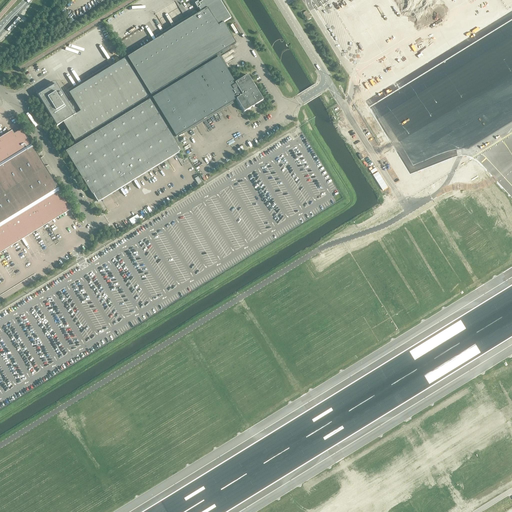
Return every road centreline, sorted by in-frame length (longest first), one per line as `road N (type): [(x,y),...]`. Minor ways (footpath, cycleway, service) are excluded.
road 1 (unclassified): [(204,162),(326,80),(277,0)]
road 2 (unclassified): [(97,227),(13,98)]
